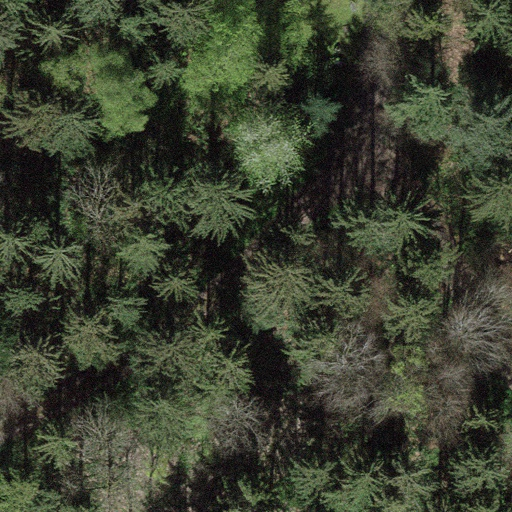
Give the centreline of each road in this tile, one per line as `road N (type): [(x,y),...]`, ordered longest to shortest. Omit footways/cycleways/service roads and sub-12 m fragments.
road 1 (track): [(0,430),(119,380),(180,335),(369,144),(387,0)]
road 2 (track): [(511,369),(369,144)]
